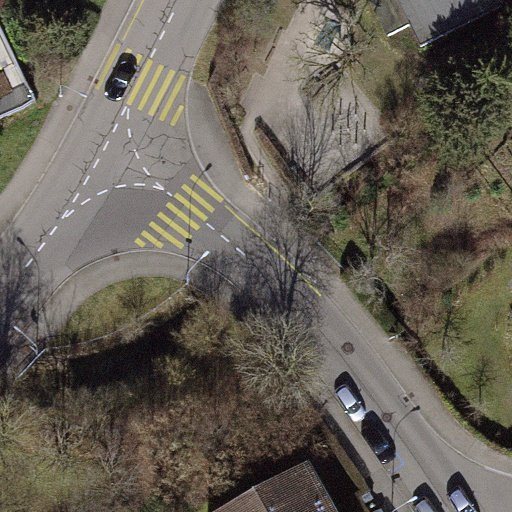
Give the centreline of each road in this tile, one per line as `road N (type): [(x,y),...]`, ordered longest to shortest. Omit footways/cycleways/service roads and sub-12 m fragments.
road 1 (residential): [(102,155),(267,276),(351,370),(453,511)]
road 2 (residential): [(102,155),(0,301)]
road 3 (residential): [(178,0),(102,155)]
